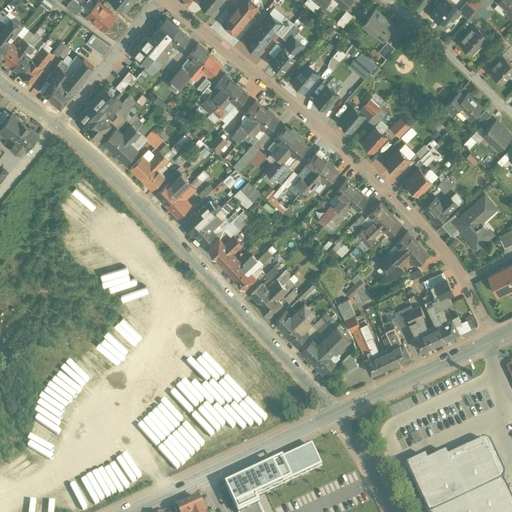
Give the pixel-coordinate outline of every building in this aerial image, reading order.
[(83,6),(76,0),(70,0),(66,6),(76,14),(83,6)] [(128,0),(111,0),(122,9),(128,0)] [(201,0),(199,3),(211,13),(222,0),(201,0)] [(246,0),(242,0),(223,23),(236,34),(257,9),(246,0)] [(461,9),(449,0),(444,0),(439,7),(438,6),(432,14),(444,23),(449,16),(453,19),(461,9)] [(467,0),(467,1),(477,9),(481,4),(484,0),(467,0)] [(484,0),(481,4),(486,9),(493,0),(484,0)] [(511,0),(499,0),(509,8),(507,11),(511,15),(511,0)] [(477,9),(467,1),(462,7),(472,15),(477,9)] [(115,16),(98,2),(93,8),(88,14),(105,29),(115,16)] [(90,6),(85,12),(88,14),(93,8),(90,6)] [(3,7),(0,10),(0,19),(1,20),(8,11),(3,7)] [(395,25),(375,8),(363,24),(371,31),(373,29),(384,38),(383,39),(384,39),(395,25)] [(472,15),(469,19),(475,24),(475,23),(476,24),(483,15),(477,9),(472,15)] [(347,10),(337,21),(344,26),(353,15),(347,10)] [(1,20),(1,21),(6,24),(11,18),(12,19),(15,16),(8,11),(1,20)] [(270,11),(245,41),(258,52),(283,22),(270,11)] [(6,24),(0,32),(0,55),(9,43),(5,40),(8,36),(13,39),(17,33),(18,31),(19,29),(20,30),(23,25),(21,27),(18,24),(18,23),(12,19),(11,18),(6,24)] [(179,27),(167,18),(161,23),(152,32),(166,44),(179,27)] [(294,22),(282,36),(287,40),(292,35),(294,36),(301,28),(294,22)] [(475,24),(459,41),(471,52),(482,41),(484,43),(490,37),(476,24),(475,23),(475,24)] [(190,37),(179,27),(166,44),(156,55),(163,61),(168,54),(166,52),(171,46),(173,43),(180,49),(190,37)] [(35,32),(27,41),(33,45),(41,36),(35,32)] [(133,53),(146,65),(156,55),(166,44),(152,32),(133,53)] [(111,45),(93,33),(86,42),(104,55),(111,45)] [(284,47),(271,63),(283,73),(296,58),(293,55),(295,53),(296,53),(297,53),(304,45),(294,36),(292,35),(287,40),(285,43),(286,45),(284,48),(284,47)] [(9,43),(0,55),(0,59),(9,66),(27,41),(22,37),(17,43),(20,45),(18,48),(10,42),(9,43)] [(511,45),(506,39),(499,47),(505,53),(511,45)] [(27,41),(9,66),(19,74),(31,58),(24,52),(26,49),(29,51),(33,45),(27,41)] [(61,41),(53,52),(58,56),(66,45),(61,41)] [(395,47),(389,42),(380,52),(386,57),(395,47)] [(183,65),(172,79),(173,80),(181,87),(187,80),(191,75),(199,65),(209,53),(198,43),(188,56),(195,61),(188,69),(183,65)] [(66,45),(59,54),(64,57),(70,49),(66,45)] [(41,46),(32,58),(31,58),(19,74),(30,83),(47,60),(52,54),(43,47),(41,46)] [(362,51),(350,65),(365,78),(377,65),(362,51)] [(340,62),(328,52),(321,60),(333,70),(340,62)] [(209,53),(199,65),(203,69),(211,75),(221,63),(209,53)] [(511,62),(503,54),(489,69),(502,81),(511,70),(511,62)] [(69,65),(61,58),(57,64),(65,70),(69,65)] [(84,58),(63,82),(74,90),(94,66),(84,58)] [(56,72),(54,75),(53,75),(47,83),(44,81),(38,88),(42,91),(41,91),(61,106),(74,90),(63,82),(61,80),(67,72),(65,70),(57,64),(52,69),(56,72)] [(131,64),(122,76),(124,77),(129,82),(132,84),(141,72),(131,64)] [(306,64),(292,81),(304,91),(318,75),(306,64)] [(199,65),(191,75),(196,78),(202,72),(201,71),(203,69),(199,65)] [(225,73),(215,85),(220,89),(222,92),(226,95),(237,83),(225,73)] [(191,75),(187,80),(193,85),(197,79),(196,78),(191,75)] [(328,76),(322,83),(325,86),(327,85),(332,80),(328,76)] [(121,91),(129,82),(124,77),(116,86),(121,91)] [(206,78),(198,87),(203,92),(208,86),(211,82),(206,78)] [(181,87),(173,80),(170,84),(178,91),(181,87)] [(237,83),(226,95),(230,99),(237,105),(248,93),(237,83)] [(325,86),(314,99),(326,110),(339,95),(327,85),(325,86)] [(220,94),(222,92),(220,89),(216,93),(208,86),(203,92),(200,95),(204,99),(200,104),(210,113),(218,104),(214,100),(219,94),(220,94)] [(105,88),(88,106),(99,116),(116,98),(105,88)] [(222,92),(220,94),(219,94),(214,100),(218,104),(226,95),(222,92)] [(463,97),(457,92),(446,104),(454,112),(458,107),(471,119),(483,106),(468,92),(463,97)] [(226,95),(218,104),(223,108),(228,102),(228,101),(230,99),(226,95)] [(116,98),(99,116),(104,119),(107,115),(109,117),(116,109),(123,103),(116,97),(116,98)] [(381,106),(370,97),(364,105),(374,114),(381,106)] [(125,100),(123,103),(116,109),(123,116),(132,106),(125,100)] [(255,100),(245,112),(252,118),(256,121),(267,109),(255,100)] [(374,114),(364,105),(359,111),(365,116),(369,120),(368,120),(368,121),(369,120),(374,114)] [(87,106),(77,118),(88,128),(99,116),(88,106),(87,106)] [(132,106),(123,116),(128,120),(136,110),(132,106)] [(353,106),(340,121),(352,131),(365,116),(359,111),(353,106)] [(374,114),(369,120),(375,126),(376,126),(375,125),(386,111),(381,106),(374,114)] [(248,130),(244,135),(249,139),(261,126),(268,132),(279,119),(267,109),(256,121),(248,130)] [(493,114),(488,109),(480,117),(485,122),(493,114)] [(3,124),(0,128),(0,134),(4,137),(6,134),(12,138),(23,123),(11,114),(3,124)] [(99,116),(88,128),(99,137),(110,125),(104,119),(99,116)] [(402,117),(392,127),(400,135),(400,134),(401,135),(410,126),(409,125),(402,117)] [(138,118),(132,124),(137,129),(143,123),(138,118)] [(249,120),(244,127),(248,130),(256,121),(252,118),(250,120),(249,120)] [(505,128),(496,120),(497,119),(496,119),(483,132),(500,148),(511,135),(511,133),(505,127),(505,128)] [(23,123),(12,138),(15,141),(25,149),(38,134),(23,123)] [(143,123),(137,129),(142,133),(143,135),(149,128),(143,123)] [(137,129),(132,124),(125,132),(126,134),(124,136),(127,139),(137,129)] [(291,130),(286,126),(287,125),(286,125),(275,138),(282,144),(286,148),(299,134),(293,128),(291,130)] [(375,126),(362,141),(374,151),(388,136),(376,126),(375,126)] [(148,138),(147,139),(150,142),(157,134),(159,132),(154,127),(146,136),(148,138)] [(116,129),(104,142),(115,152),(127,139),(124,136),(116,129)] [(137,129),(127,139),(130,142),(133,140),(134,141),(142,133),(137,129)] [(150,142),(149,143),(154,148),(163,140),(157,134),(150,142)] [(299,134),(286,148),(291,152),(284,161),(288,164),(289,165),(296,157),(298,158),(309,145),(308,145),(304,141),(305,139),(299,134)] [(472,134),(464,142),(470,147),(478,139),(472,134)] [(127,139),(115,152),(126,163),(138,150),(130,142),(127,139)] [(180,139),(171,148),(174,152),(183,142),(180,139)] [(25,149),(15,141),(9,148),(19,156),(25,149)] [(171,148),(165,142),(158,148),(160,151),(165,155),(171,148)] [(253,143),(240,158),(246,163),(250,159),(259,148),(253,143)] [(274,153),(272,151),(263,161),(270,167),(286,148),(282,144),(274,153)] [(425,144),(415,153),(421,158),(428,151),(430,149),(425,144)] [(442,154),(433,146),(430,149),(428,151),(437,160),(442,154)] [(171,148),(165,155),(169,160),(176,153),(174,152),(171,148)] [(259,148),(250,159),(257,165),(266,154),(259,148)] [(267,170),(266,171),(276,179),(280,174),(288,164),(284,161),(291,152),(286,148),(270,167),(267,170)] [(399,148),(385,162),(396,173),(410,159),(399,148)] [(160,151),(152,158),(154,160),(151,162),(154,165),(165,155),(160,151)] [(184,151),(175,160),(181,166),(190,156),(184,151)] [(316,152),(305,164),(306,165),(299,174),(300,175),(302,176),(295,184),(303,190),(309,183),(327,162),(316,152)] [(510,157),(506,152),(498,161),(502,165),(510,157)] [(151,162),(144,155),(131,167),(142,178),(154,165),(151,162)] [(165,155),(154,165),(157,168),(160,166),(161,167),(169,160),(165,155)] [(240,158),(233,166),(239,171),(246,163),(240,158)] [(327,162),(309,183),(313,187),(314,187),(321,179),(326,183),(328,185),(339,172),(327,162)] [(289,165),(288,164),(280,174),(286,179),(294,170),(289,165)] [(157,168),(154,165),(142,178),(152,189),(165,176),(157,168)] [(419,168),(409,178),(411,180),(407,184),(418,195),(432,181),(425,173),(419,168)] [(438,175),(431,169),(429,169),(425,173),(432,181),(438,175)] [(294,170),(286,179),(292,184),(300,175),(299,174),(294,170)] [(177,180),(173,184),(170,181),(157,194),(167,205),(180,192),(191,183),(182,173),(176,179),(177,180)] [(280,174),(276,179),(282,184),(286,179),(280,174)] [(198,176),(191,183),(195,187),(202,181),(198,176)] [(447,176),(438,185),(445,193),(454,184),(447,176)] [(326,183),(321,179),(314,187),(316,189),(315,189),(319,192),(326,183)] [(346,179),(335,191),(342,197),(347,200),(357,188),(346,179)] [(191,183),(180,192),(183,195),(186,193),(187,195),(195,187),(191,183)] [(309,183),(303,190),(309,196),(315,189),(316,189),(314,187),(313,187),(309,183)] [(199,194),(204,198),(214,189),(209,184),(199,194)] [(204,198),(198,203),(203,209),(221,193),(215,187),(214,189),(204,198)] [(357,188),(347,200),(351,204),(358,210),(368,198),(357,188)] [(180,192),(167,205),(178,216),(191,203),(183,195),(180,192)] [(459,218),(455,221),(460,227),(477,247),(493,233),(481,219),(495,207),(496,208),(496,207),(486,195),(459,218)] [(443,204),(436,196),(424,207),(432,216),(430,217),(435,223),(437,221),(437,222),(449,211),(457,204),(451,197),(443,204)] [(340,199),(334,205),(339,210),(347,200),(342,197),(340,199)] [(347,200),(339,210),(343,213),(349,207),(351,204),(347,200)] [(391,213),(380,202),(368,213),(375,220),(379,224),(391,213)] [(209,206),(201,213),(204,216),(202,218),(205,222),(215,213),(209,206)] [(339,210),(325,225),(331,231),(345,215),(343,213),(339,210)] [(195,212),(183,223),(193,233),(194,232),(205,222),(202,218),(195,212)] [(215,213),(205,222),(208,225),(210,223),(213,226),(220,218),(215,213)] [(391,213),(379,224),(383,228),(390,236),(401,224),(391,213)] [(362,214),(354,223),(358,227),(366,218),(362,214)] [(455,214),(442,225),(451,235),(460,227),(455,221),(459,218),(455,214)] [(375,220),(373,223),(372,222),(366,228),(370,233),(379,224),(375,220)] [(205,222),(194,232),(203,242),(214,232),(208,225),(205,222)] [(379,224),(370,233),(374,237),(375,237),(381,231),(380,231),(383,228),(379,224)] [(365,226),(357,233),(363,239),(370,233),(366,228),(365,226)] [(511,230),(499,236),(505,247),(511,243),(511,230)] [(390,252),(387,255),(385,255),(380,260),(380,262),(388,271),(398,262),(418,242),(408,231),(396,243),(401,248),(395,254),(394,252),(390,252)] [(370,233),(363,239),(369,246),(377,239),(375,237),(374,237),(370,233)] [(238,239),(234,234),(227,241),(228,242),(226,244),(229,248),(238,239)] [(220,239),(209,249),(218,258),(229,248),(226,244),(220,239)] [(238,239),(229,248),(232,251),(234,249),(236,250),(243,244),(238,239)] [(418,242),(398,262),(402,266),(409,261),(408,260),(410,258),(417,265),(429,254),(418,242)] [(229,248),(218,258),(227,268),(238,258),(232,251),(229,248)] [(251,255),(245,260),(247,262),(245,265),(247,268),(256,260),(251,255)] [(238,258),(227,268),(236,278),(247,268),(245,265),(238,258)] [(256,260),(247,268),(249,269),(251,268),(253,270),(259,264),(256,260)] [(388,271),(395,279),(405,269),(402,266),(398,262),(388,271)] [(511,263),(488,275),(498,295),(511,287),(511,263)] [(247,268),(236,278),(245,288),(256,277),(249,269),(247,268)] [(286,269),(278,277),(283,283),(289,277),(292,275),(286,269)] [(278,277),(269,285),(271,288),(275,291),(283,283),(278,277)] [(289,277),(283,283),(289,289),(295,283),(289,277)] [(447,278),(435,284),(441,295),(442,297),(449,294),(453,292),(447,278)] [(351,279),(344,285),(349,290),(356,284),(351,279)] [(361,279),(356,284),(360,288),(365,284),(361,279)] [(311,281),(298,293),(298,294),(302,298),(316,285),(311,281)] [(269,289),(263,282),(251,294),(255,298),(256,297),(261,303),(262,304),(273,293),(269,289)] [(283,283),(275,291),(278,295),(280,297),(289,289),(283,283)] [(356,284),(349,290),(354,294),(360,288),(356,284)] [(441,295),(435,284),(432,285),(438,297),(441,295)] [(294,289),(285,297),(289,302),(298,294),(298,293),(294,289)] [(273,293),(262,304),(261,303),(260,305),(270,315),(282,303),(276,297),(273,293)] [(449,294),(442,297),(441,295),(438,297),(432,299),(433,301),(436,309),(442,306),(443,307),(453,302),(449,294)] [(348,299),(338,304),(345,318),(355,313),(348,299)] [(436,309),(433,301),(427,304),(436,325),(442,322),(436,309)] [(291,315),(286,310),(275,321),(286,332),(311,308),(305,302),(291,315)] [(413,309),(410,305),(404,308),(415,332),(416,331),(417,333),(423,331),(417,319),(413,309)] [(420,306),(413,309),(417,319),(423,316),(425,315),(420,306)] [(443,307),(442,306),(436,309),(442,322),(448,319),(443,307)] [(311,308),(286,332),(296,344),(308,333),(302,327),(316,314),(311,308)] [(408,324),(401,309),(395,312),(397,316),(403,327),(408,324)] [(355,313),(345,318),(351,331),(353,330),(365,354),(367,354),(368,357),(364,358),(371,374),(381,369),(374,354),(361,325),(355,313)] [(458,315),(452,317),(456,325),(462,322),(458,315)] [(397,316),(383,322),(385,327),(388,333),(397,329),(403,327),(397,316)] [(428,328),(423,316),(417,319),(423,331),(428,328)] [(448,319),(442,322),(450,337),(459,332),(456,325),(452,317),(448,319)] [(347,328),(343,321),(338,326),(343,332),(347,328)] [(368,322),(361,325),(374,354),(380,351),(372,334),(373,334),(368,322)] [(436,325),(432,326),(440,342),(450,337),(442,322),(436,325)] [(313,339),(302,349),(313,361),(343,332),(338,326),(337,325),(326,337),(319,345),(313,339)] [(428,328),(423,331),(430,346),(440,342),(432,326),(428,328)] [(387,331),(382,334),(386,344),(389,347),(394,345),(394,344),(388,333),(385,327),(387,331)] [(347,328),(343,332),(350,339),(353,337),(347,328)] [(397,329),(388,333),(394,344),(402,340),(397,329)] [(417,333),(413,336),(420,351),(430,346),(423,331),(417,333)] [(313,361),(323,372),(335,362),(331,358),(336,353),(336,354),(351,340),(350,339),(343,332),(313,361)] [(394,344),(394,345),(401,360),(411,355),(404,340),(402,340),(394,344)] [(389,347),(384,349),(391,365),(401,360),(394,345),(389,347)] [(380,351),(374,354),(381,369),(391,365),(384,349),(380,351)] [(352,351),(342,361),(349,371),(358,365),(352,351)] [(407,467),(427,511),(511,511),(511,500),(510,495),(505,485),(503,481),(504,479),(505,477),(504,475),(497,459),(493,449),(491,445),(489,443),(486,442),(483,443),(448,459),(446,454),(436,459),(432,461),(428,463),(426,458),(407,467)] [(262,511),(256,498),(322,468),(312,446),(225,487),(237,511),(262,511)] [(204,511),(199,499),(177,509),(178,511),(204,511)]
